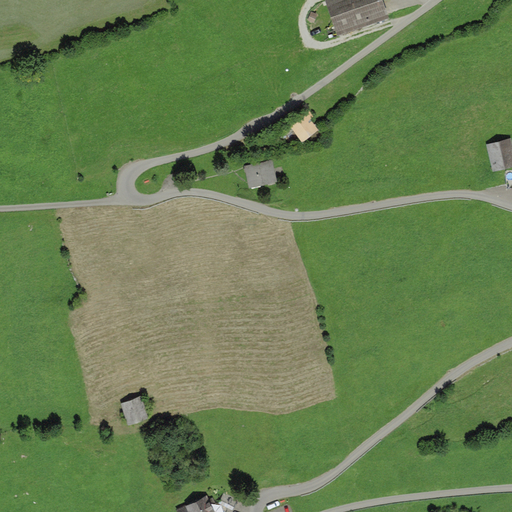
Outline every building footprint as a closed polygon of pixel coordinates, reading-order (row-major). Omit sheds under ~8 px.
[(325,0),(336,31),(388,13),(383,0),(325,0)] [(311,11),(307,20),(314,22),(317,14),(311,11)] [(308,109),(289,124),(294,130),(302,139),(318,127),(311,118),(314,115),(308,109)] [(283,139),(294,130),(289,124),(287,121),(276,130),(283,139)] [(511,147),(510,139),(488,144),(494,169),(511,165),(511,147)] [(272,160),(245,166),(249,185),(276,179),(272,160)] [(147,416),(141,397),(122,404),(128,422),(147,416)] [(224,492),(220,499),(234,507),(238,500),(224,492)] [(207,493),(175,508),(177,511),(214,511),(211,504),(215,502),(212,497),(209,498),(207,493)]
